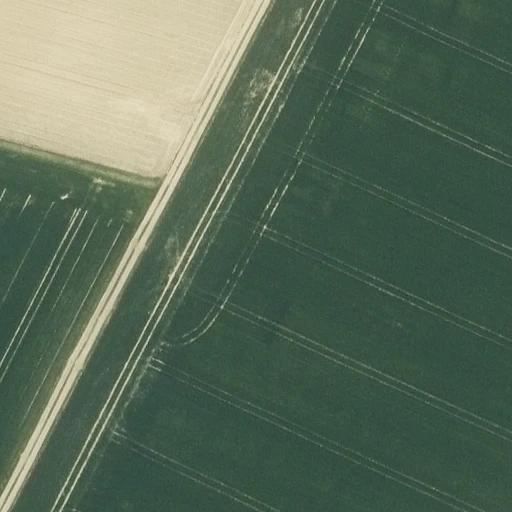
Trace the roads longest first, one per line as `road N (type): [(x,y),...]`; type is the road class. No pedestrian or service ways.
road 1 (track): [(0,506),(262,0)]
road 2 (track): [(162,191),(0,146)]
